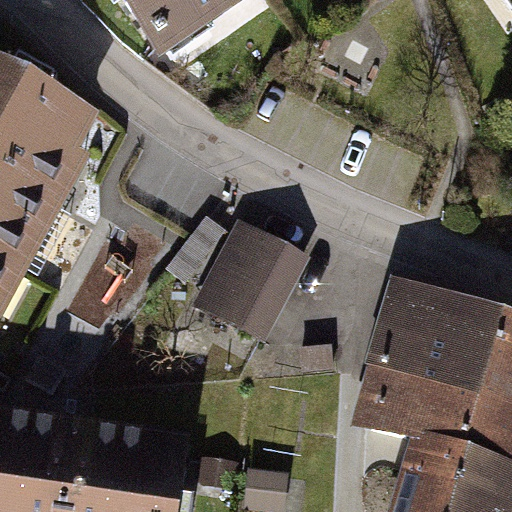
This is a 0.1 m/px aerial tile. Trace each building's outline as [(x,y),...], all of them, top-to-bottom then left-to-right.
[(116,0),(161,64),(254,0),(116,0)] [(0,326),(111,124),(0,64),(0,326)] [(240,220),(191,308),(265,348),(313,260),(240,220)] [(511,317),(396,284),(370,375),(511,415),(511,317)] [(511,415),(370,375),(354,434),(409,450),(511,479),(511,415)] [(174,511),(184,459),(0,429),(0,511),(174,511)] [(511,511),(511,479),(409,450),(391,511),(511,511)]
